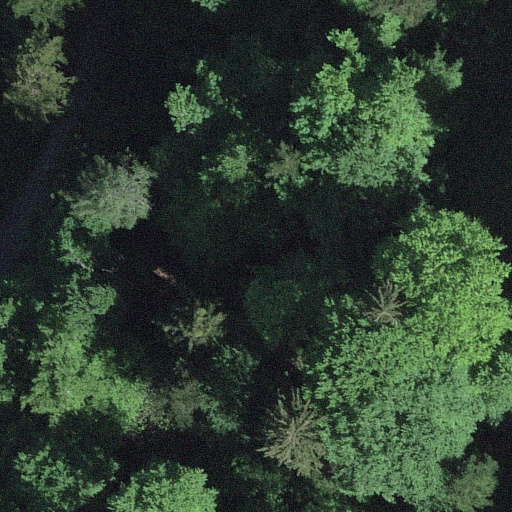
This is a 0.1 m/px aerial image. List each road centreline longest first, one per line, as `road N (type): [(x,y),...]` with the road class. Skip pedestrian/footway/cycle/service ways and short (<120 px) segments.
road 1 (track): [(382,511),(450,303),(511,271)]
road 2 (track): [(0,247),(67,117),(96,0)]
